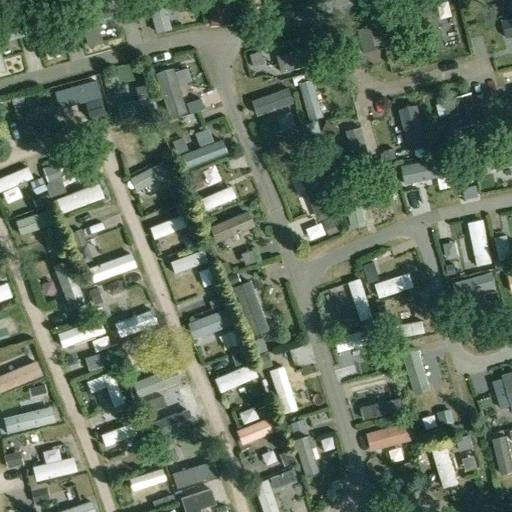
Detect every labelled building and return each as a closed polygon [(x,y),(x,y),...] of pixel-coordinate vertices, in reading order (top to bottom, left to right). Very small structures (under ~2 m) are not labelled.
[(152,0),(171,30),(181,24),(166,0),(152,0)] [(187,0),(190,11),(203,8),(200,0),(187,0)] [(240,21),(236,0),(215,0),(220,25),(240,21)] [(435,5),(420,8),(431,51),(446,47),(435,5)] [(62,20),(72,17),(70,10),(60,13),(62,20)] [(43,15),(28,17),(36,62),(50,60),(43,15)] [(26,22),(12,26),(15,37),(29,33),(26,22)] [(320,72),(306,77),(320,121),(334,116),(320,72)] [(301,107),(295,81),(257,90),(264,116),(301,107)] [(223,90),(208,95),(213,107),(227,102),(223,90)] [(458,100),(466,129),(496,122),(488,92),(458,100)] [(206,145),(221,141),(217,128),(203,132),(206,145)] [(355,132),(360,150),(372,147),(367,129),(355,132)] [(197,171),(234,156),(230,146),(193,161),(197,171)] [(181,184),(174,170),(173,171),(164,150),(133,164),(149,199),(181,184)] [(501,176),(511,173),(511,158),(499,161),(501,176)] [(50,166),(57,183),(71,178),(64,161),(50,166)] [(32,199),(27,186),(41,181),(36,168),(0,180),(0,186),(4,196),(13,193),(17,204),(32,199)] [(425,191),(445,183),(440,170),(420,178),(425,191)] [(413,176),(401,178),(408,210),(420,207),(413,176)] [(363,179),(348,182),(359,230),(373,227),(363,179)] [(73,214),(114,200),(108,184),(67,197),(73,214)] [(214,210),(244,200),(239,186),(209,197),(214,210)] [(220,221),(224,240),(262,231),(258,213),(220,221)] [(55,224),(47,226),(45,214),(18,218),(22,246),(58,240),(55,224)] [(161,238),(194,232),(192,218),(159,223),(161,238)] [(492,219),(477,222),(487,269),(502,265),(492,219)] [(73,248),(85,243),(80,229),(67,234),(73,248)] [(416,286),(428,282),(417,247),(405,251),(416,286)] [(212,250),(177,262),(182,277),(217,265),(212,250)] [(107,279),(136,268),(131,256),(103,267),(107,279)] [(455,274),(453,264),(444,266),(447,276),(455,274)] [(76,271),(65,274),(77,311),(88,308),(76,271)] [(244,280),(254,336),(273,333),(263,276),(244,280)] [(358,282),(369,321),(380,317),(369,279),(358,282)] [(511,281),(495,284),(497,295),(511,292),(511,281)] [(142,300),(114,310),(118,323),(146,313),(142,300)] [(72,351),(108,338),(101,320),(65,334),(72,351)] [(400,340),(433,335),(431,322),(398,327),(400,340)] [(26,328),(0,337),(0,350),(0,351),(30,341),(26,328)] [(346,341),(349,354),(363,351),(365,357),(380,354),(376,334),(346,341)] [(136,355),(156,346),(152,336),(132,345),(136,355)] [(305,346),(310,365),(324,362),(319,342),(305,346)] [(242,351),(231,354),(235,367),(246,363),(242,351)] [(8,392),(48,378),(43,363),(2,377),(8,392)] [(98,375),(91,363),(77,371),(84,383),(98,375)] [(257,364),(221,379),(227,396),(264,381),(257,364)] [(288,415),(302,412),(294,366),(280,369),(288,415)] [(453,368),(426,376),(430,389),(457,381),(453,368)] [(118,409),(130,406),(119,371),(108,375),(118,409)] [(177,374),(149,381),(153,393),(180,385),(177,374)] [(511,379),(502,382),(509,410),(511,409),(511,379)] [(39,394),(14,397),(16,409),(41,405),(39,394)] [(472,403),(463,404),(465,426),(474,425),(472,403)] [(54,405),(16,415),(21,431),(58,420),(54,405)] [(169,433),(207,424),(204,410),(165,419),(169,433)] [(441,426),(453,423),(450,411),(438,414),(441,426)] [(280,416),(244,429),(250,446),(286,433),(280,416)] [(422,423),(409,424),(411,443),(424,441),(422,423)] [(380,450),(408,444),(404,426),(376,433),(380,450)] [(145,438),(133,442),(137,453),(149,449),(145,438)] [(445,448),(452,485),(464,482),(457,446),(445,448)] [(82,458),(40,464),(43,481),(84,475),(82,458)] [(219,472),(215,459),(173,472),(177,486),(219,472)] [(293,478),(290,470),(283,473),(285,481),(293,478)] [(160,476),(121,492),(125,503),(164,488),(160,476)] [(261,486),(271,511),(285,511),(273,481),(261,486)] [(210,488),(180,498),(185,511),(200,511),(199,509),(215,504),(210,488)] [(104,511),(100,499),(64,511),(104,511)]
